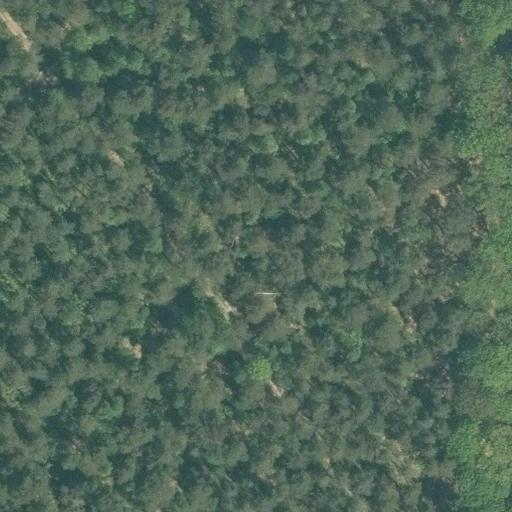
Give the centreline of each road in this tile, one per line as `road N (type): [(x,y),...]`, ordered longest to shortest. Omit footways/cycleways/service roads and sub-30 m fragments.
road 1 (track): [(0,9),(370,511)]
road 2 (track): [(511,326),(508,0)]
road 3 (track): [(95,0),(0,122)]
